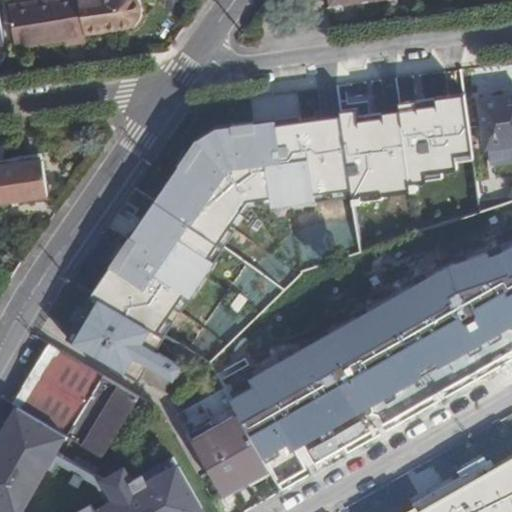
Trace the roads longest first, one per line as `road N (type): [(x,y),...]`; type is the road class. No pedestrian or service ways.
road 1 (tertiary): [(174,85),(0,349)]
road 2 (residential): [(203,46),(251,64),(511,29)]
road 3 (residential): [(511,391),(299,511)]
road 4 (residential): [(174,85),(0,109)]
